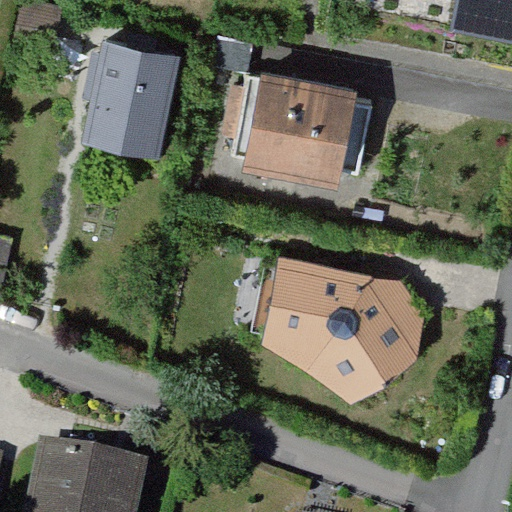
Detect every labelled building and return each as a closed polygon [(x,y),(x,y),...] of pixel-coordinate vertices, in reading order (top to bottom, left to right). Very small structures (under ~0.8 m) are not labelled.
[(87,140),(163,155),(182,55),(106,40),(87,140)] [(360,88),(267,70),(248,168),(341,186),(360,88)] [(408,285),(285,260),(267,345),(359,405),(424,361),(432,318),(408,285)] [(143,511),(152,472),(46,450),(33,511),(143,511)] [(0,502),(8,464),(0,462),(0,502)]
